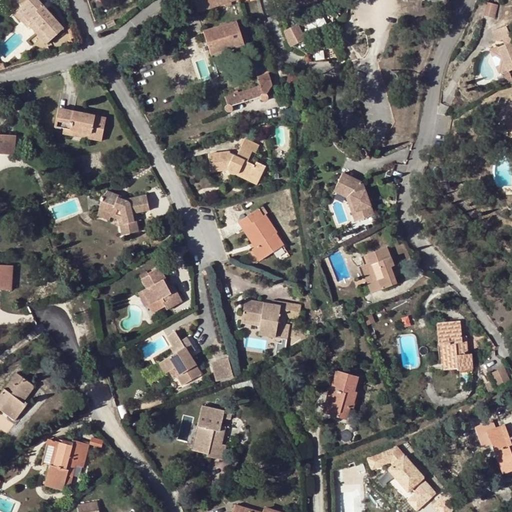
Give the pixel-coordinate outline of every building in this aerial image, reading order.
[(2,0),(26,27),(29,26),(46,44),(63,28),(37,0),(2,0)] [(192,0),(197,12),(232,0),(192,0)] [(327,4),(325,0),(302,0),(293,3),(296,13),(327,4)] [(497,17),(500,3),(486,1),(484,14),(497,17)] [(114,20),(106,23),(108,28),(116,25),(114,20)] [(203,31),(204,34),(210,54),(243,44),(236,21),(203,31)] [(104,24),(99,27),(102,34),(107,31),(104,24)] [(298,24),(290,28),(298,43),(305,39),(298,24)] [(70,26),(67,27),(71,39),(65,41),(66,45),(76,42),(70,26)] [(511,38),(507,26),(492,32),(496,40),(499,42),(503,40),(505,45),(498,48),(506,66),(508,71),(503,73),(505,78),(511,75),(509,71),(511,70),(511,38)] [(47,46),(35,50),(37,56),(49,52),(47,46)] [(263,47),(256,49),(260,62),(267,60),(263,47)] [(262,94),(265,94),(267,93),(272,85),(269,73),(256,77),(259,86),(260,85),(262,94)] [(259,86),(224,97),(226,105),(225,105),(225,106),(223,108),(224,109),(224,110),(225,111),(226,112),(228,113),(230,112),(231,111),(232,109),(232,108),(231,106),(259,97),(259,99),(261,101),(262,101),(264,101),(266,101),(267,100),(267,98),(267,96),(267,95),(266,94),(265,94),(262,94),(260,85),(259,86)] [(511,136),(511,107),(510,106),(496,120),(511,136)] [(54,126),(63,128),(89,134),(88,139),(100,141),(105,118),(58,108),(54,126)] [(89,134),(63,128),(62,133),(88,139),(89,134)] [(0,153),(14,154),(15,135),(0,134),(0,153)] [(228,151),(208,154),(210,171),(227,169),(228,171),(229,173),(230,173),(232,174),(235,175),(256,185),(265,166),(255,162),(254,165),(247,161),(252,151),(255,153),(258,145),(244,138),(235,156),(229,153),(228,151)] [(350,194),(359,220),(373,215),(362,182),(342,173),(335,187),(350,194)] [(61,193),(62,193),(71,189),(68,180),(57,184),(61,193)] [(334,190),(346,197),(355,221),(359,220),(350,194),(335,187),(334,190)] [(62,193),(61,195),(61,201),(77,195),(71,189),(62,193)] [(148,210),(145,195),(128,199),(127,202),(117,199),(118,195),(105,192),(101,196),(98,211),(110,215),(109,217),(118,219),(121,235),(138,231),(136,221),(134,221),(132,213),(148,210)] [(237,222),(243,230),(245,228),(254,242),(256,240),(259,244),(255,247),(251,249),(259,261),(284,244),(264,215),(262,216),(257,209),(237,222)] [(109,219),(109,217),(110,215),(98,211),(97,216),(109,219)] [(245,228),(243,230),(255,247),(259,244),(256,240),(254,242),(245,228)] [(370,263),(364,265),(370,282),(368,283),(371,292),(396,283),(394,277),(390,267),(393,265),(387,248),(367,255),(370,263)] [(0,289),(11,290),(12,265),(0,264),(0,289)] [(370,282),(364,265),(361,266),(368,283),(370,282)] [(167,309),(181,301),(173,285),(166,289),(161,281),(165,279),(158,267),(148,272),(149,275),(141,279),(146,288),(141,291),(149,305),(163,298),(165,301),(163,302),(167,309)] [(149,305),(141,291),(137,293),(146,308),(149,305)] [(244,299),(240,324),(259,326),(258,335),(287,340),(290,325),(285,324),(286,318),(289,303),(271,300),(270,304),(270,307),(262,306),(263,303),(244,299)] [(286,318),(300,320),(303,305),(289,303),(286,318)] [(461,343),(460,337),(459,321),(437,323),(439,345),(444,345),(445,363),(456,362),(457,368),(457,371),(473,369),(471,354),(468,354),(465,354),(464,343),(461,343)] [(173,345),(176,343),(170,332),(166,335),(172,345),(173,345)] [(189,354),(194,351),(186,337),(176,343),(173,345),(177,352),(162,360),(169,371),(172,369),(176,366),(180,374),(177,376),(183,385),(201,374),(189,354)] [(444,345),(439,345),(441,369),(457,368),(456,362),(445,363),(444,345)] [(216,381),(235,376),(229,356),(211,362),(216,381)] [(169,371),(162,360),(158,363),(165,373),(169,371)] [(504,366),(491,373),(494,380),(497,386),(510,380),(504,366)] [(338,371),(332,390),(334,390),(328,410),(338,413),(337,417),(345,419),(349,406),(353,407),(357,392),(354,391),(358,377),(338,371)] [(0,409),(3,406),(17,417),(27,403),(23,400),(33,386),(16,373),(5,389),(3,388),(0,392),(0,409)] [(494,380),(485,385),(488,391),(497,386),(494,380)] [(334,390),(332,390),(329,389),(322,412),(337,417),(338,413),(328,410),(334,390)] [(202,405),(197,426),(201,427),(196,444),(209,448),(207,453),(207,456),(222,460),(225,445),(220,444),(223,432),(219,431),(220,425),(222,417),(229,419),(231,413),(202,405)] [(3,406),(0,409),(0,410),(14,421),(17,417),(3,406)] [(230,428),(220,425),(219,431),(223,432),(220,444),(225,445),(230,428)] [(511,445),(510,440),(504,425),(484,433),(500,475),(511,469),(511,445)] [(201,427),(197,426),(191,450),(207,453),(209,448),(196,444),(201,427)] [(91,444),(104,446),(105,438),(92,437),(91,444)] [(59,443),(47,440),(41,463),(49,465),(53,466),(59,443)] [(71,445),(59,443),(53,466),(49,465),(44,486),(62,490),(66,475),(70,475),(74,460),(82,462),(84,462),(88,444),(72,440),(71,445)] [(397,447),(367,458),(372,471),(390,463),(392,465),(387,470),(408,493),(412,489),(416,493),(425,503),(435,494),(423,480),(424,479),(397,447)] [(78,477),(82,462),(74,460),(70,475),(78,477)] [(416,493),(407,501),(416,511),(425,503),(416,493)] [(97,511),(96,501),(77,504),(78,511),(97,511)]
